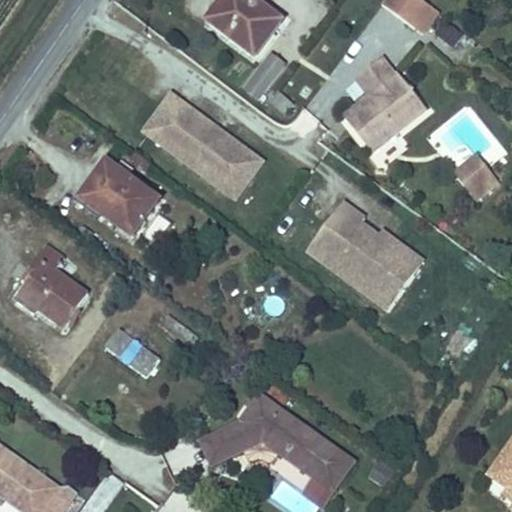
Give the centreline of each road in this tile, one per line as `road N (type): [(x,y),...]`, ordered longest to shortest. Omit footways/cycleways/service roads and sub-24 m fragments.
road 1 (unknown): [(87,0),(348,182)]
road 2 (unknown): [(0,372),(154,473)]
road 3 (tertiary): [(86,0),(0,125)]
